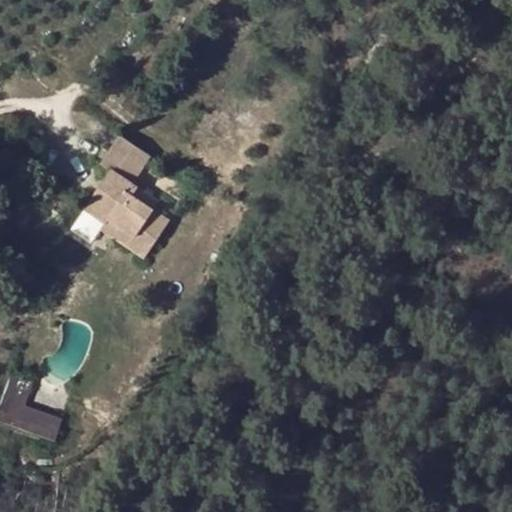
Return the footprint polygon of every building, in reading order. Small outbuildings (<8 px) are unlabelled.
[(106,159),(75,204),(81,207),(102,216),(100,221),(110,227),(140,248),(164,211),(145,198),(128,186),(133,178),(123,171),(142,143),(114,123),(95,151),(106,159)] [(133,178),(128,186),(145,198),(150,189),(133,178)] [(81,207),(76,218),(92,229),(100,221),(81,207)] [(102,216),(81,207),(100,221),(102,216)] [(76,218),(71,227),(92,236),(100,221),(92,229),(76,218)] [(0,408),(0,423),(58,435),(62,413),(27,407),(32,382),(6,377),(0,408)]
